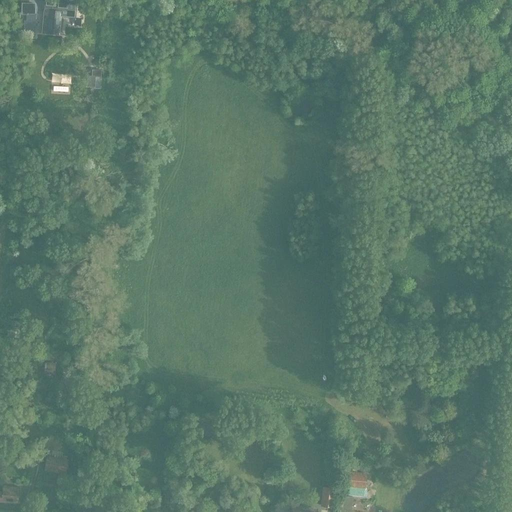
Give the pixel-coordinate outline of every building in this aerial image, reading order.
[(52,8),(52,11),(60,11),(60,8),(67,9),(67,0),(44,0),(44,7),(52,8)] [(27,19),(26,34),(35,35),(35,19),(27,19)] [(94,86),(94,88),(100,88),(101,70),(92,70),(92,77),(87,76),(87,86),(94,86)] [(6,337),(19,338),(19,329),(7,328),(6,337)] [(46,373),(54,373),(55,362),(47,362),(46,373)] [(65,459),(43,455),(41,469),(62,473),(65,459)] [(343,484),(348,484),(348,486),(365,488),(367,473),(349,471),(349,474),(344,474),(343,484)] [(0,500),(18,502),(19,487),(2,486),(2,492),(0,491),(0,500)] [(320,505),(333,507),(335,488),(322,486),(320,505)] [(351,509),(352,497),(343,496),(342,507),(337,507),(337,511),(353,511),(352,509),(351,509)]
